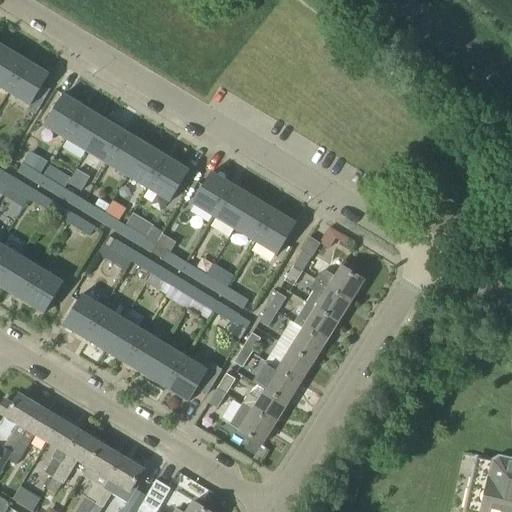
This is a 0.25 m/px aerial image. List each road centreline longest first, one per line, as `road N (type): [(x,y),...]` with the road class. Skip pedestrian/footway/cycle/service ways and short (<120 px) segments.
road 1 (residential): [(423,260),(0,1)]
road 2 (residential): [(273,509),(3,348)]
road 3 (residential): [(273,509),(423,260)]
